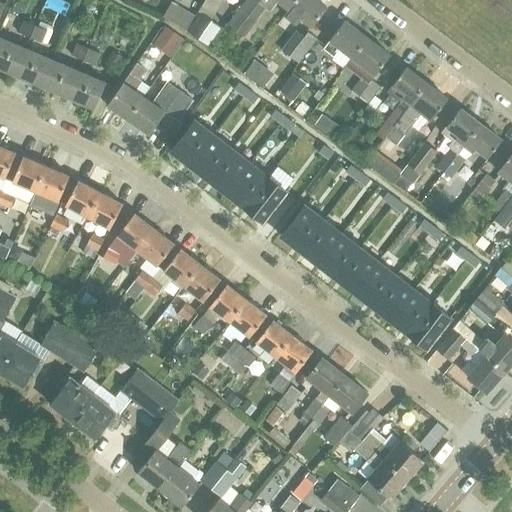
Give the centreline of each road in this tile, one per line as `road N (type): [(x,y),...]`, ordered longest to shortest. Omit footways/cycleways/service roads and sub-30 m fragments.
road 1 (residential): [(495,443),(122,157),(0,104)]
road 2 (residential): [(511,97),(385,0)]
road 3 (residential): [(109,511),(0,426)]
